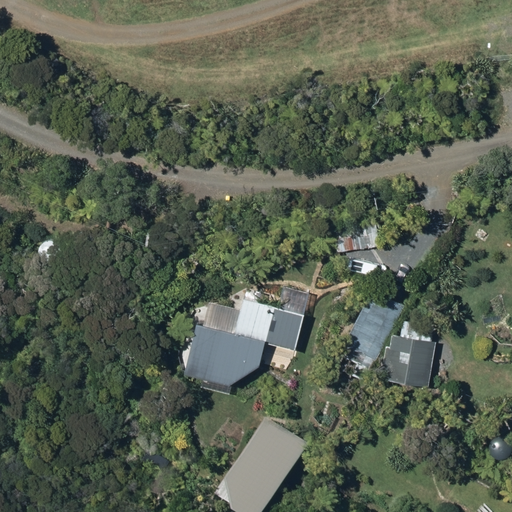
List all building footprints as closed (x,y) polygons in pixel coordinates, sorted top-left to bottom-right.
[(380,216),(334,220),(336,250),(383,246),(380,216)] [(406,302),(375,284),(340,346),(371,364),(406,302)] [(200,318),(187,366),(234,378),(263,360),(267,338),(296,346),(306,307),(246,291),(242,305),(211,297),(205,319),(200,318)] [(439,337),(394,329),(385,384),(429,392),(439,337)] [(269,511),(315,441),(273,414),(222,493),(252,511),(269,511)]
